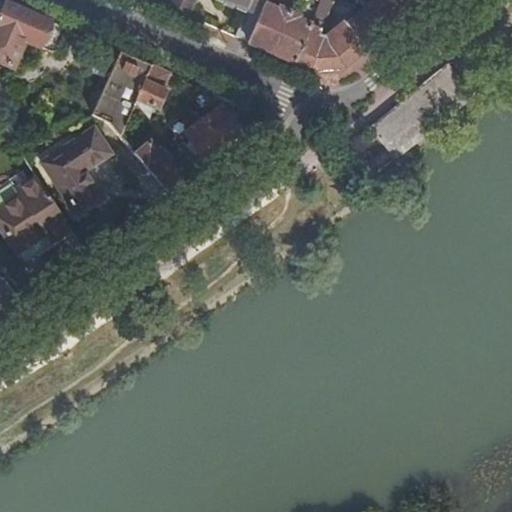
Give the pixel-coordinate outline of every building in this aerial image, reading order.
[(174,0),(170,10),(189,18),(196,0),(174,0)] [(224,0),(252,12),(256,0),(224,0)] [(310,28),(295,64),(315,73),(343,71),(382,40),(410,17),(381,0),(377,0),(347,24),(352,31),(327,52),(316,46),(322,33),(310,28)] [(381,0),(410,17),(430,0),(381,0)] [(51,24),(5,4),(0,15),(0,63),(12,69),(25,42),(40,49),(42,45),(47,46),(50,46),(55,34),(53,29),(50,28),(51,24)] [(260,22),(250,45),(272,54),(295,64),(310,28),(311,26),(299,21),(299,18),(281,10),(280,12),(267,6),(260,22)] [(247,17),(237,39),(250,45),(260,22),(247,17)] [(152,68),(121,54),(94,118),(109,125),(123,139),(136,106),(152,68)] [(170,76),(152,68),(136,106),(149,121),(154,109),(160,111),(168,94),(163,91),(170,76)] [(464,86),(452,70),(374,133),(387,149),(394,143),(464,86)] [(242,148),(249,143),(234,121),(232,122),(222,108),(203,122),(230,158),(242,148)] [(220,165),(230,158),(203,122),(184,135),(211,171),(220,165)] [(162,126),(158,131),(162,137),(167,131),(162,126)] [(94,131),(42,165),(76,217),(101,201),(83,174),(111,156),(94,131)] [(151,144),(137,155),(173,199),(189,188),(151,144)] [(71,231),(38,180),(32,185),(24,173),(0,188),(0,225),(24,262),(71,231)] [(0,311),(10,304),(0,290),(0,311)]
